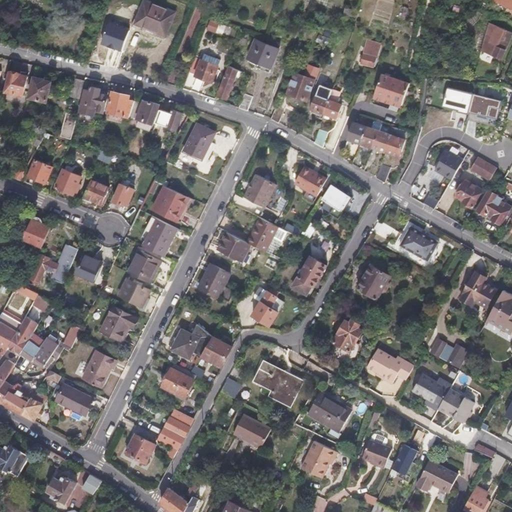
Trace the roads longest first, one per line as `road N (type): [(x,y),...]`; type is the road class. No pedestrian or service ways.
road 1 (residential): [(385,191),(303,333),(295,340),(242,337),(152,506)]
road 2 (residential): [(91,460),(256,121)]
road 3 (residential): [(256,121),(0,50)]
road 4 (residential): [(397,198),(436,136),(511,152)]
road 5 (residential): [(385,191),(256,121)]
road 6 (residential): [(511,262),(397,198)]
